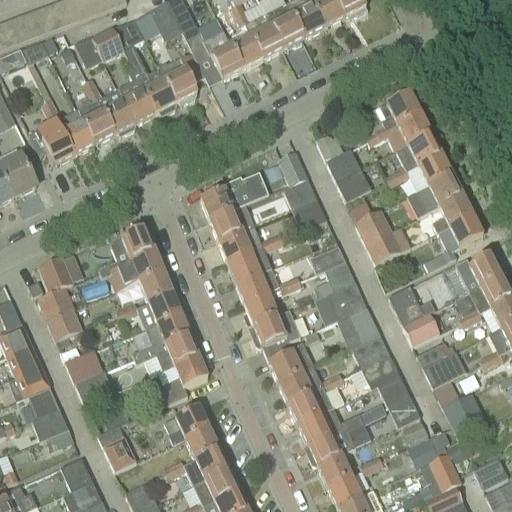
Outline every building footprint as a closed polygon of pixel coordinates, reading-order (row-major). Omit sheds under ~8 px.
[(77,0),(65,5),(74,28),(85,24),(77,0)] [(89,0),(77,0),(85,24),(97,19),(89,0)] [(109,15),(103,0),(89,0),(97,19),(109,15)] [(122,0),(103,0),(109,15),(125,9),(122,0)] [(330,0),(306,0),(306,1),(323,34),(343,24),(331,0),(331,1),(330,0)] [(330,0),(331,1),(331,0),(343,24),(351,20),(352,22),(355,23),(366,17),(358,1),(359,0),(330,0)] [(306,1),(285,11),(302,45),(323,34),(306,1)] [(178,2),(165,9),(180,39),(193,65),(196,71),(209,64),(220,87),(241,76),(229,53),(221,37),(201,48),(178,2)] [(65,5),(53,9),(62,32),(74,28),(65,5)] [(53,9),(42,13),(51,37),(62,32),(53,9)] [(165,9),(148,18),(163,48),(180,39),(165,9)] [(234,13),(230,15),(235,25),(244,20),(243,18),(239,10),(234,13)] [(302,45),(285,11),(265,22),(282,55),(289,51),(293,53),(300,49),(301,45),(302,45)] [(51,37),(42,13),(30,18),(39,41),(51,37)] [(39,41),(30,18),(19,22),(27,45),(39,41)] [(244,20),(235,25),(240,34),(244,32),(249,30),(244,20)] [(19,22),(7,26),(16,50),(27,45),(19,22)] [(265,22),(249,30),(244,32),(250,42),(262,66),(282,55),(265,22)] [(16,50),(7,26),(0,29),(0,43),(4,54),(16,50)] [(132,27),(111,35),(111,36),(123,59),(127,67),(122,69),(127,78),(136,74),(141,83),(146,81),(143,75),(140,68),(131,51),(141,46),(132,27)] [(123,59),(111,36),(90,45),(101,67),(102,69),(123,59)] [(250,42),(229,53),(241,76),(262,66),(250,42)] [(101,67),(90,45),(89,44),(73,50),(85,75),(101,67)] [(50,45),(40,50),(46,61),(56,56),(50,45)] [(46,61),(40,50),(40,49),(19,57),(26,72),(47,62),(46,61)] [(67,53),(58,57),(64,69),(73,65),(67,53)] [(18,56),(0,64),(0,80),(24,69),(18,56)] [(177,65),(157,75),(175,110),(182,106),(183,108),(186,109),(193,105),(194,101),(194,100),(196,99),(191,90),(203,84),(196,71),(193,65),(191,60),(178,67),(177,65)] [(136,74),(127,78),(131,87),(115,95),(116,95),(116,96),(134,131),(154,120),(136,85),(141,83),(136,74)] [(141,83),(136,85),(154,120),(157,119),(161,117),(162,119),(166,120),(173,116),(174,112),(173,111),(175,110),(157,75),(146,81),(141,83)] [(86,99),(95,94),(90,85),(81,89),(86,99)] [(95,95),(86,99),(91,108),(95,106),(100,104),(95,95)] [(100,104),(95,106),(101,117),(113,141),(116,140),(121,137),(122,139),(125,140),(133,136),(134,133),(133,131),(134,131),(116,96),(100,105),(100,104)] [(408,99),(384,111),(373,117),(382,134),(383,133),(386,138),(395,133),(395,132),(418,120),(408,99)] [(0,102),(0,136),(14,130),(0,102)] [(45,120),(54,115),(49,106),(40,110),(45,120)] [(78,116),(75,117),(81,128),(93,152),(113,141),(101,117),(95,106),(91,108),(91,109),(89,110),(78,116)] [(54,116),(45,120),(50,129),(54,127),(59,125),(54,116)] [(59,125),(54,127),(72,162),(93,152),(81,128),(75,117),(59,125)] [(382,134),(373,139),(378,148),(387,143),(395,158),(406,153),(405,152),(429,140),(418,120),(395,132),(395,133),(386,138),(383,133),(382,134)] [(50,130),(27,141),(38,163),(45,160),(51,173),(72,162),(54,127),(50,129),(50,130)] [(378,148),(373,139),(363,144),(368,153),(378,148)] [(430,142),(429,140),(405,152),(406,153),(395,158),(403,174),(405,178),(416,173),(439,161),(435,153),(437,150),(433,142),(430,142)] [(349,156),(339,161),(325,168),(334,188),(358,176),(349,156)] [(289,194),(306,186),(294,160),(277,168),(289,194)] [(439,161),(416,173),(426,193),(450,181),(439,161)] [(19,162),(0,172),(0,180),(12,204),(35,192),(19,162)] [(276,171),(263,177),(269,189),(281,183),(276,171)] [(403,174),(393,179),(398,188),(408,184),(405,178),(403,174)] [(369,197),(358,176),(334,188),(344,209),(369,197)] [(244,212),(244,211),(267,202),(258,179),(235,188),(234,186),(220,192),(222,195),(199,206),(208,227),(244,212)] [(398,188),(393,179),(384,184),(389,193),(398,188)] [(0,180),(0,210),(12,204),(0,180)] [(450,181),(426,193),(415,199),(425,219),(436,213),(460,201),(456,193),(458,190),(454,183),(451,183),(450,181)] [(306,186),(289,194),(282,197),(292,216),(316,207),(306,186)] [(460,201),(436,213),(442,224),(431,230),(435,240),(470,222),(466,214),(468,211),(465,203),(461,203),(460,201)] [(316,207),(292,216),(301,237),(326,227),(316,207)] [(244,212),(208,227),(216,248),(253,233),(244,212)] [(364,252),(390,239),(379,218),(353,231),(364,252)] [(470,222),(435,240),(444,257),(422,270),(427,278),(445,269),(454,264),(451,258),(481,243),(477,234),(478,231),(474,223),(471,222),(470,222)] [(253,233),(216,248),(225,270),(250,259),(260,254),(263,259),(272,255),(268,246),(260,249),(253,233)] [(390,239),(364,252),(373,271),(382,267),(408,254),(399,235),(390,239)] [(118,273),(153,258),(144,236),(120,246),(108,252),(115,268),(116,268),(118,273)] [(279,241),(268,246),(272,255),(282,251),(280,246),(279,241)] [(270,276),(263,259),(260,254),(250,259),(225,270),(234,291),(270,276)] [(295,280),(296,284),(298,288),(323,278),(324,279),(345,270),(337,254),(308,265),(311,273),(295,280)] [(116,268),(115,268),(106,272),(110,281),(107,282),(114,299),(137,289),(162,279),(153,258),(118,273),(116,268)] [(491,261),(468,273),(465,266),(453,272),(468,300),(478,295),(478,294),(501,282),(491,261)] [(48,270),(36,275),(47,301),(59,296),(72,291),(71,289),(62,266),(61,264),(48,270)] [(355,291),(345,270),(324,279),(327,288),(332,299),(326,301),(326,303),(355,291)] [(110,281),(106,272),(96,276),(99,286),(107,282),(110,281)] [(271,276),(270,276),(234,291),(243,312),(267,302),(278,297),(280,302),(290,298),(286,288),(277,292),(271,276)] [(171,300),(162,279),(137,289),(146,310),(171,300)] [(468,300),(476,316),(478,320),(488,315),(511,303),(501,282),(478,294),(478,295),(468,300)] [(296,284),(286,288),(290,298),(300,293),(298,288),(296,284)] [(26,294),(31,304),(41,299),(36,289),(26,294)] [(366,315),(355,291),(326,303),(336,328),(347,323),(366,315)] [(408,294),(387,304),(401,334),(422,323),(408,294)] [(45,329),(71,317),(62,296),(36,307),(45,329)] [(133,310),(123,314),(127,323),(137,319),(144,336),(179,321),(171,300),(146,310),(136,315),(133,310)] [(267,302),(243,312),(251,333),(276,323),(276,322),(267,302)] [(511,303),(488,315),(498,335),(511,328),(511,303)] [(0,325),(5,338),(20,332),(9,307),(0,310),(0,325)] [(123,314),(113,318),(101,323),(103,328),(115,323),(117,327),(127,323),(123,314)] [(366,315),(347,323),(359,351),(360,351),(378,342),(366,315)] [(476,316),(466,321),(471,330),(480,325),(478,320),(476,316)] [(71,317),(45,329),(54,349),(78,339),(78,338),(80,337),(71,317)] [(276,323),(251,333),(254,340),(253,341),(252,344),(255,352),(258,354),(260,353),(260,355),(284,345),(286,349),(299,344),(288,317),(276,322),(276,323)] [(188,342),(179,321),(144,336),(151,352),(153,357),(188,342)] [(401,334),(411,354),(434,343),(438,341),(428,321),(422,323),(401,334)] [(471,330),(466,321),(456,326),(461,335),(471,330)] [(511,328),(498,335),(499,335),(486,342),(495,358),(497,357),(499,361),(509,356),(511,354),(511,328)] [(0,340),(0,350),(5,364),(29,355),(20,332),(5,338),(0,340)] [(314,337),(303,342),(306,347),(308,351),(318,347),(314,337)] [(153,357),(151,352),(141,356),(145,365),(155,361),(162,378),(172,373),(197,363),(188,342),(153,357)] [(378,342),(360,351),(359,351),(350,355),(360,376),(388,362),(378,342)] [(421,374),(453,358),(450,351),(445,353),(443,348),(415,362),(421,374)] [(312,374),(300,350),(288,355),(290,358),(266,369),(276,391),(301,379),(312,374)] [(29,355),(5,364),(14,385),(38,376),(29,355)] [(137,358),(131,360),(134,370),(143,366),(145,365),(141,356),(137,358)] [(495,358),(487,362),(491,371),(501,366),(499,361),(497,357),(495,358)] [(93,358),(63,370),(72,390),(101,379),(93,358)] [(453,358),(421,374),(432,395),(448,387),(464,379),(453,358)] [(389,362),(388,362),(360,376),(370,397),(376,394),(398,383),(395,377),(396,377),(389,362)] [(491,371),(487,362),(477,367),(482,376),(491,371)] [(153,395),(156,404),(147,408),(151,418),(186,403),(182,394),(206,385),(197,363),(172,373),(177,385),(157,393),(153,395)] [(310,399),(321,394),(319,389),(312,374),(301,379),(276,391),(286,411),(310,400),(310,399)] [(47,396),(38,376),(14,385),(22,406),(26,405),(47,396)] [(101,379),(72,390),(76,398),(77,400),(82,412),(111,399),(103,378),(101,379)] [(343,389),(341,385),(339,380),(329,385),(333,394),(334,393),(342,390),(343,389)] [(386,413),(407,402),(398,383),(376,394),(386,413)] [(310,400),(286,411),(296,432),(320,421),(320,420),(331,415),(342,410),(334,393),(333,394),(329,385),(319,389),(321,394),(310,399),(310,400)] [(458,407),(448,387),(432,395),(441,415),(458,407)] [(55,417),(47,396),(26,405),(34,426),(55,417)] [(458,407),(441,415),(451,435),(457,446),(485,432),(470,401),(458,407)] [(407,402),(391,411),(401,432),(417,425),(418,424),(407,402)] [(127,427),(119,410),(98,420),(106,437),(117,432),(127,427)] [(380,411),(369,416),(373,425),(384,420),(380,411)] [(184,446),(207,435),(197,413),(173,425),(178,436),(167,441),(172,452),(184,446)] [(320,421),(296,432),(306,453),(330,441),(330,440),(340,435),(342,440),(346,438),(352,435),(348,426),(338,431),(331,415),(320,420),(320,421)] [(55,417),(34,426),(30,428),(38,449),(44,447),(67,438),(58,416),(56,417),(55,417)] [(369,416),(358,421),(363,430),(373,425),(369,416)] [(358,421),(348,426),(352,435),(363,430),(358,421)] [(408,450),(425,441),(418,427),(400,436),(408,450)] [(0,433),(4,443),(14,439),(10,430),(0,433)] [(106,437),(95,442),(113,479),(135,469),(123,444),(117,432),(106,437)] [(184,446),(188,456),(177,461),(180,467),(181,467),(183,471),(217,455),(207,435),(184,446)] [(330,441),(306,453),(309,460),(308,461),(307,463),(311,472),(313,473),(315,472),(316,473),(339,462),(354,455),(346,438),(342,440),(340,435),(330,440),(330,441)] [(67,438),(44,447),(49,457),(71,448),(67,438)] [(444,438),(428,445),(438,466),(446,462),(442,451),(449,448),(444,438)] [(418,475),(431,469),(436,467),(438,466),(428,445),(405,455),(415,476),(418,475)] [(470,462),(464,447),(445,455),(452,470),(470,462)] [(181,467),(180,467),(171,471),(175,480),(184,476),(192,492),(226,476),(217,455),(183,471),(181,467)] [(339,462),(316,473),(325,494),(349,483),(339,462)] [(431,469),(418,475),(431,504),(453,494),(460,491),(456,483),(451,473),(446,462),(438,466),(436,467),(431,469)] [(377,463),(368,468),(372,477),(382,473),(377,463)] [(496,464),(471,476),(481,497),(506,485),(496,464)] [(70,498),(90,488),(79,465),(59,475),(70,498)] [(372,477),(368,468),(358,472),(362,482),(372,477)] [(165,485),(175,480),(171,471),(161,476),(165,485)] [(226,476),(192,492),(199,509),(200,508),(201,511),(203,511),(236,497),(226,476)] [(2,481),(6,491),(15,487),(11,477),(2,481)] [(349,483),(325,494),(333,511),(340,511),(359,503),(349,483)] [(61,503),(65,511),(67,511),(75,508),(76,511),(92,511),(100,508),(90,488),(70,498),(70,499),(61,503)] [(488,511),(498,511),(511,505),(511,493),(510,488),(483,501),(488,511)] [(136,494),(123,499),(128,511),(150,511),(154,510),(146,490),(145,490),(136,494)] [(0,511),(22,511),(19,505),(24,503),(19,492),(0,501),(2,504),(0,505),(0,511)] [(422,511),(454,511),(460,509),(453,494),(431,504),(422,509),(422,511)] [(201,511),(200,508),(199,509),(191,511),(243,511),(236,497),(203,511),(201,511)] [(363,511),(359,503),(340,511),(363,511)]
